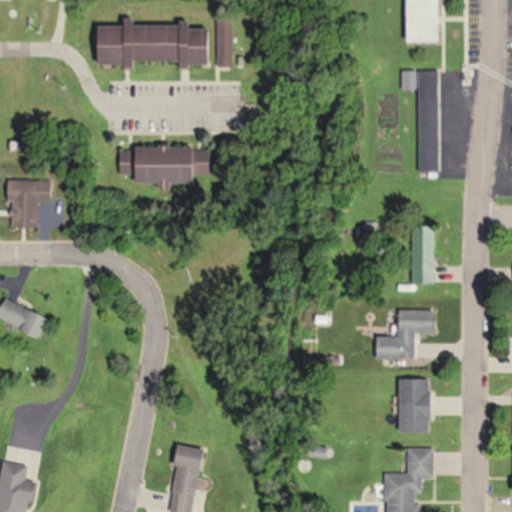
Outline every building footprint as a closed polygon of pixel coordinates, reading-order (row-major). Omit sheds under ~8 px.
[(445,0),(413,0),(414,43),(446,43),(445,0)] [(235,67),(235,19),(220,19),(220,67),(235,67)] [(214,64),(214,26),(101,26),(101,64),(214,64)] [(406,90),(423,90),(423,172),(442,172),(442,71),(406,71),(406,90)] [(137,147),(137,165),(122,165),(122,174),(138,174),(138,186),(200,186),(200,176),(213,176),(213,147),(137,147)] [(39,227),(40,203),(54,204),(54,181),(7,180),(6,227),(39,227)] [(439,227),(416,227),(416,284),(439,284),(439,227)] [(51,318),(6,298),(0,311),(0,319),(42,338),(51,318)] [(439,311),(403,311),(403,337),(381,337),(381,360),(420,360),(420,334),(439,334),(439,311)] [(404,379),(404,433),(436,433),(436,379),(404,379)] [(171,511),(197,511),(206,449),(181,445),(171,511)] [(438,479),(438,449),(413,449),(413,475),(391,475),(391,511),(426,511),(426,505),(421,505),(421,494),(428,494),(428,479),(438,479)] [(0,511),(32,511),(38,483),(28,482),(31,466),(3,461),(0,479),(0,511)]
